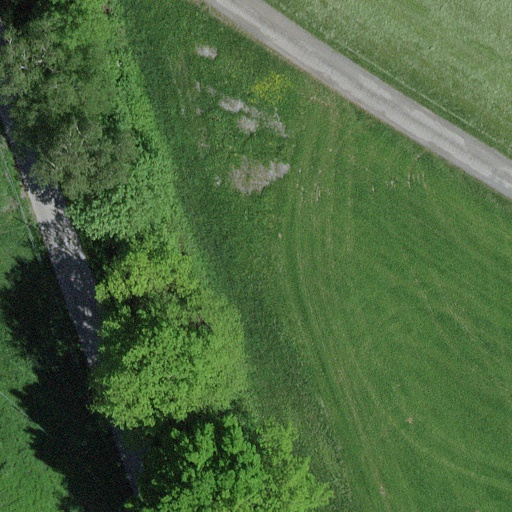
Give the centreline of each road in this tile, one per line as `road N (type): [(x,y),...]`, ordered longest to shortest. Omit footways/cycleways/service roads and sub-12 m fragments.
road 1 (unclassified): [(0,76),(149,511)]
road 2 (track): [(212,0),(511,178)]
